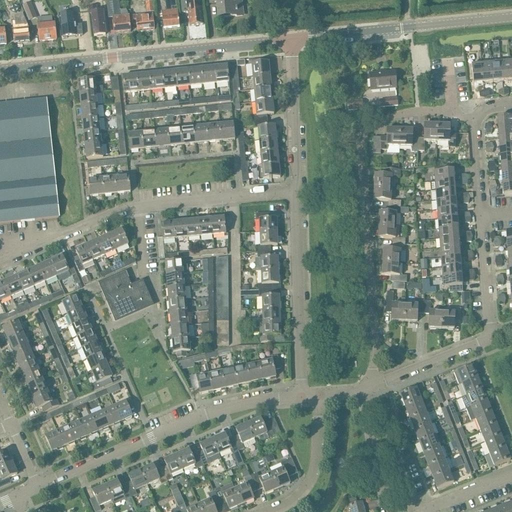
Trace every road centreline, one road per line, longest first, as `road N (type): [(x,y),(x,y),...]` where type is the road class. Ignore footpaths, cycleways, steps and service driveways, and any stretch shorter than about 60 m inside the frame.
road 1 (residential): [(369,387),(375,344),(360,136),(416,111),(474,121)]
road 2 (residential): [(0,262),(131,207),(295,191)]
road 3 (tertiary): [(0,70),(291,39)]
road 4 (unclassified): [(36,487),(201,415),(300,396)]
road 5 (tertiary): [(291,39),(511,17)]
road 6 (unclassified): [(300,396),(295,191)]
road 7 (unclassified): [(295,191),(291,39)]
road 8 (residential): [(267,511),(309,481),(319,395)]
road 9 (unclassified): [(369,387),(489,338)]
road 10 (unclassified): [(387,511),(360,391)]
road 11 (residential): [(479,216),(489,338)]
